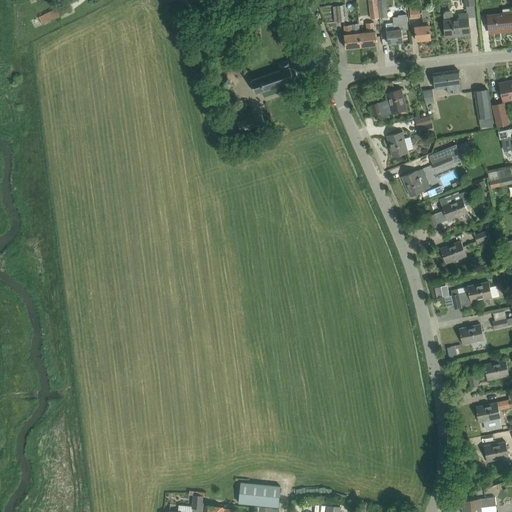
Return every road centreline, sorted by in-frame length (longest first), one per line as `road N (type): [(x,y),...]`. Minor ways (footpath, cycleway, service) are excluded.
road 1 (tertiary): [(430,511),(444,434),(424,321),(404,248),(331,78)]
road 2 (residential): [(331,78),(511,56)]
